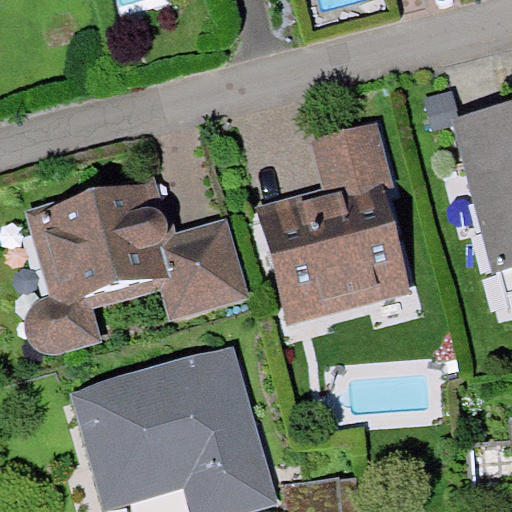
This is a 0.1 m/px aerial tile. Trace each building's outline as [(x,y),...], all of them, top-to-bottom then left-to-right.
[(450,98),(423,107),(431,131),(457,122),(450,98)] [(511,120),(459,136),(506,318),(511,317),(511,120)] [(383,133),(318,150),(331,199),(265,216),(296,331),(418,299),(392,198),(400,196),(383,133)] [(166,188),(31,224),(54,298),(42,308),(35,321),(30,332),(32,343),(38,353),(51,359),(103,345),(95,312),(166,290),(178,328),(254,307),(231,227),(183,239),(166,188)] [(236,355),(77,405),(110,511),(181,489),(188,511),(267,511),(284,507),(236,355)] [(360,511),(359,482),(287,486),(288,511),(360,511)]
